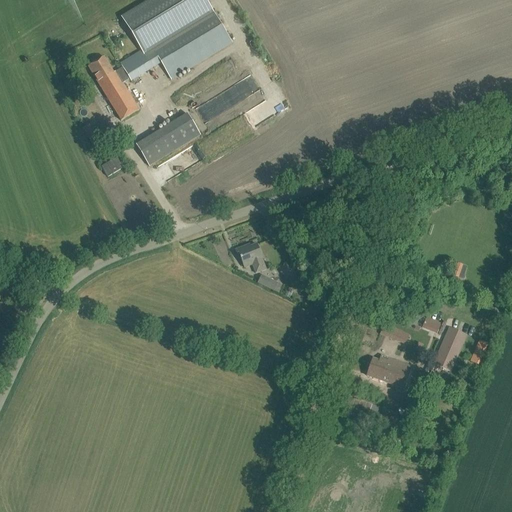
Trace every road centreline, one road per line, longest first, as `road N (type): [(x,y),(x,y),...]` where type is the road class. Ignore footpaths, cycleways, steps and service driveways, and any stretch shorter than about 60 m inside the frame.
road 1 (unclassified): [(0,400),(46,307),(81,274),(511,120)]
road 2 (track): [(400,158),(284,511)]
